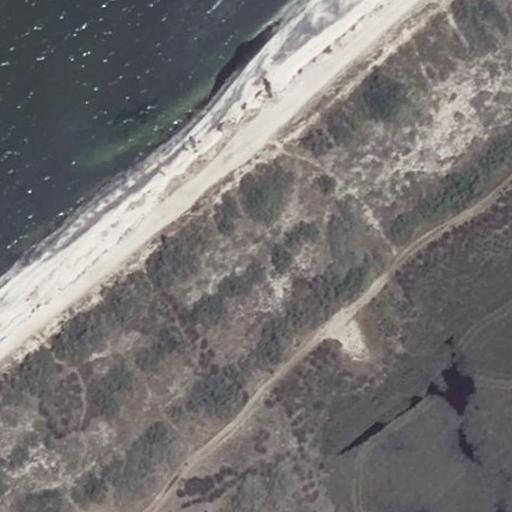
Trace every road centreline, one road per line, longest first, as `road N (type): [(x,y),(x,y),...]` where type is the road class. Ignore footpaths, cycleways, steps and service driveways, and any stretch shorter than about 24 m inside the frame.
road 1 (track): [(0,353),(414,0)]
road 2 (track): [(150,511),(185,467),(405,255),(511,179)]
